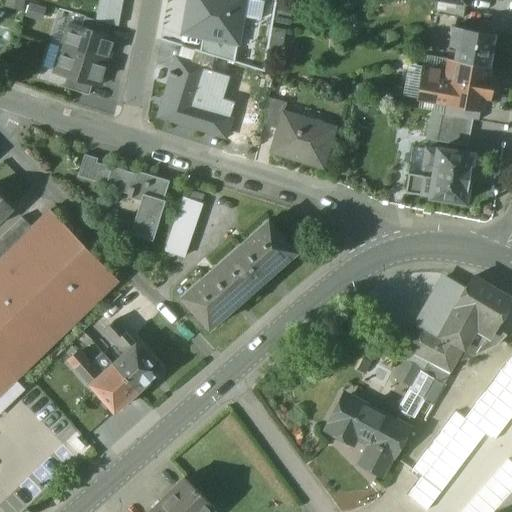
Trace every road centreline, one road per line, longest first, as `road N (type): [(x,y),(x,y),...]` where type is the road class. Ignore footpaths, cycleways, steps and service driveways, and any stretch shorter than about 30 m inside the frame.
road 1 (residential): [(10,105),(9,146),(227,376)]
road 2 (residential): [(389,253),(359,217),(337,205),(127,142)]
road 3 (tertiary): [(389,253),(327,290),(227,376)]
road 4 (tertiary): [(227,376),(76,511)]
road 5 (residential): [(127,142),(153,0)]
road 6 (residential): [(127,142),(10,105)]
road 7 (tertiary): [(508,262),(453,246),(389,253)]
